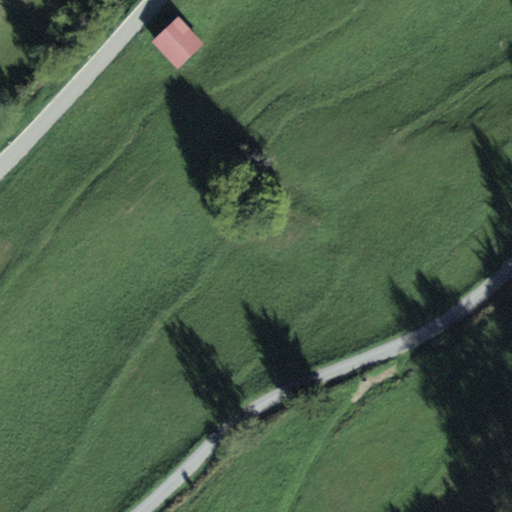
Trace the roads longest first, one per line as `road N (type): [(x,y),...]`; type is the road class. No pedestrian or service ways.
road 1 (residential): [(155,511),(256,411),(475,295),(511,264)]
road 2 (residential): [(158,0),(0,166)]
